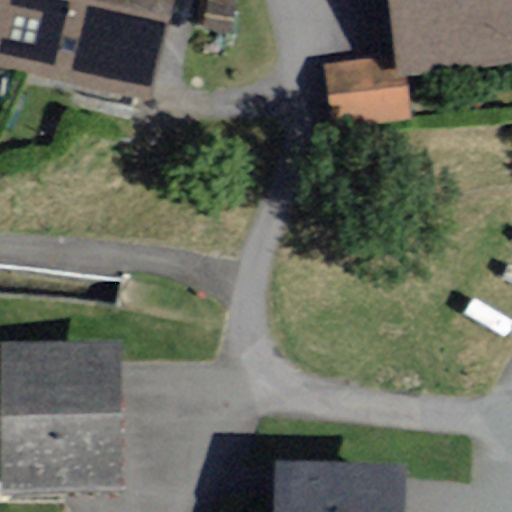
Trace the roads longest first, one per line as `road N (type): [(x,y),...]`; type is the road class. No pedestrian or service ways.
road 1 (residential): [(227,381),(249,265),(286,145),(294,88),(283,0)]
road 2 (residential): [(511,430),(227,381)]
road 3 (residential): [(179,511),(227,381)]
